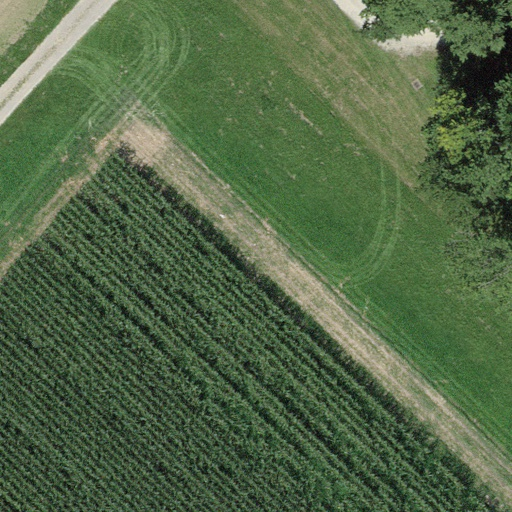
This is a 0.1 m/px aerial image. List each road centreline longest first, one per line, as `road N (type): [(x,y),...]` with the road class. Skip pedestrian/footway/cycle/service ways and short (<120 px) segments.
road 1 (track): [(0,148),(144,0)]
road 2 (track): [(460,0),(414,55),(358,0)]
